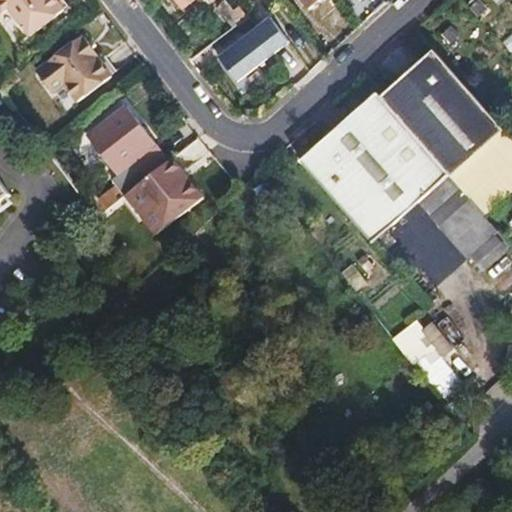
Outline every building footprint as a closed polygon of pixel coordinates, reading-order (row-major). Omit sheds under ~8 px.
[(0,0),(0,12),(1,14),(8,9),(29,36),(62,10),(54,0),(0,0)] [(60,0),(54,0),(62,10),(66,8),(60,0)] [(172,0),(173,0),(177,6),(180,6),(182,5),(185,8),(194,0),(204,0),(209,6),(217,0),(172,0)] [(225,0),(216,7),(232,28),(241,22),(225,0)] [(301,0),(309,10),(322,0),(301,0)] [(252,14),(241,22),(251,35),(261,27),(252,14)] [(277,19),(223,59),(243,86),(297,44),(277,19)] [(217,58),(248,37),(241,27),(210,49),(217,58)] [(510,53),(511,51),(511,33),(502,39),(510,53)] [(51,68),(37,78),(51,96),(56,97),(67,89),(80,106),(112,81),(111,79),(99,64),(97,61),(100,59),(86,41),(83,44),(81,42),(49,66),(51,68)] [(433,51),(381,98),(448,173),(452,178),(504,131),(433,51)] [(105,59),(99,64),(111,79),(117,74),(105,59)] [(377,94),(355,114),(425,194),(448,173),(381,98),(377,94)] [(125,106),(87,136),(118,175),(112,181),(124,197),(126,195),(146,179),(160,169),(168,163),(156,146),(125,106)] [(355,114),(302,164),(374,242),(425,194),(355,114)] [(511,196),(511,137),(458,181),(488,215),(511,196)] [(146,179),(126,195),(156,235),(204,198),(173,159),(168,163),(160,169),(146,179)] [(0,177),(0,205),(13,196),(0,177)] [(482,278),(511,252),(511,250),(453,183),(422,207),(482,278)] [(113,188),(93,203),(103,216),(122,201),(113,188)] [(415,323),(396,338),(450,405),(469,390),(415,323)]
